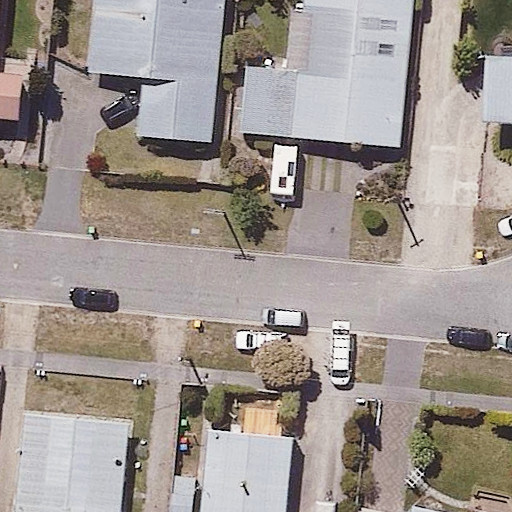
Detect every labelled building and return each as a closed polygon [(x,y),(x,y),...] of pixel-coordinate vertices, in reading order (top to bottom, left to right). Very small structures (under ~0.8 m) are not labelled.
[(8,48),(11,0),(0,0),(0,108),(34,110),(38,50),(8,48)] [(138,126),(222,133),(232,0),(92,0),(88,61),(143,65),(138,126)] [(255,49),(248,129),(273,131),(269,179),(303,182),(306,134),(413,143),(424,0),(311,0),(307,54),(255,49)] [(511,39),(496,39),(492,116),(511,117),(511,39)] [(61,395),(37,392),(24,511),(126,511),(136,416),(59,408),(61,395)] [(172,475),(170,511),(297,511),(302,420),(208,416),(205,477),(172,475)] [(370,498),(367,511),(511,511),(511,510),(422,495),(420,507),(370,498)]
